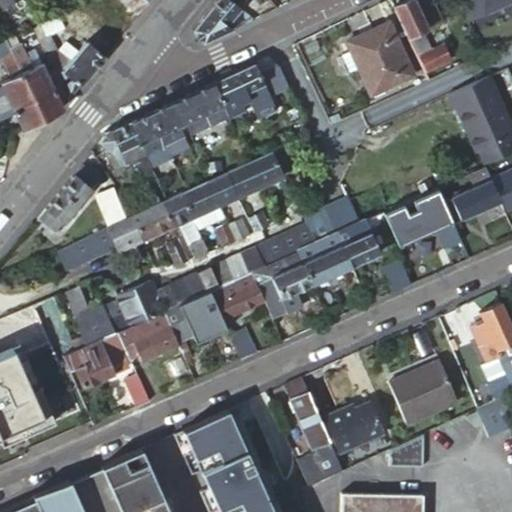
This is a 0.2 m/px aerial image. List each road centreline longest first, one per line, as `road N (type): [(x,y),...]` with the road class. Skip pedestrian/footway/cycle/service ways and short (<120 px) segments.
road 1 (residential): [(511,254),(0,481)]
road 2 (unclassified): [(299,218),(175,274),(124,286),(99,271),(0,298)]
road 3 (residential): [(137,58),(165,68),(202,64),(341,0)]
road 4 (tertiary): [(0,224),(137,58)]
